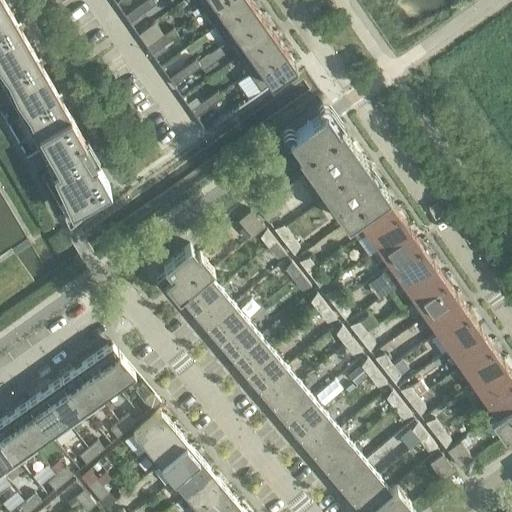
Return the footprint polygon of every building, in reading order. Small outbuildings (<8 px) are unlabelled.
[(0,0),(0,75),(53,168),(52,169),(70,208),(109,185),(95,160),(90,162),(78,141),(84,137),(58,92),(61,91),(60,89),(57,91),(38,57),(40,55),(39,54),(37,55),(17,22),(20,20),(19,19),(16,20),(9,7),(4,0),(0,0)] [(153,0),(144,0),(137,5),(142,12),(155,3),(153,0)] [(218,0),(196,0),(204,10),(218,0)] [(251,0),(250,0),(218,0),(204,10),(215,26),(251,0)] [(262,16),(251,0),(215,26),(226,41),(262,16)] [(142,12),(137,5),(124,14),(129,21),(142,12)] [(273,32),(262,16),(226,41),(237,57),(273,32)] [(172,27),(159,36),(164,43),(177,34),(172,27)] [(284,48),(273,32),(237,57),(248,73),(284,48)] [(164,43),(159,36),(146,46),(151,53),(164,43)] [(296,64),(284,48),(248,73),(260,89),(296,64)] [(194,58),(181,68),(186,75),(199,66),(194,58)] [(186,75),(181,68),(168,77),(173,84),(186,75)] [(216,90),(204,99),(209,106),(221,97),(216,90)] [(209,106),(204,99),(190,108),(195,115),(209,106)] [(333,113),(327,105),(285,135),(290,143),(346,222),(356,215),(355,214),(385,193),(386,194),(388,192),(333,113)] [(356,215),(346,222),(357,238),(367,231),(399,208),(399,207),(397,209),(386,194),(385,193),(355,214),(356,215)] [(271,200),(267,194),(254,205),(259,210),(271,200)] [(276,206),(271,200),(259,210),(264,216),(276,206)] [(281,211),(276,206),(264,216),(268,221),(281,211)] [(400,208),(399,208),(367,231),(379,247),(409,226),(397,210),(400,208)] [(254,214),(250,209),(237,219),(242,224),(254,214)] [(259,220),(254,214),(242,224),(247,230),(259,220)] [(264,225),(259,220),(247,230),(251,236),(264,225)] [(283,224),(275,230),(283,240),(291,235),(283,224)] [(420,243),(409,226),(379,247),(390,264),(423,241),(420,243)] [(275,240),(267,230),(260,236),(268,246),(275,240)] [(299,245),(291,235),(283,240),(291,251),(299,245)] [(283,250),(275,240),(268,246),(276,256),(283,250)] [(423,242),(423,241),(390,264),(381,271),(393,288),(402,281),(432,260),(421,243),(423,242)] [(170,274),(163,279),(178,297),(180,295),(179,294),(207,270),(208,271),(213,267),(198,250),(196,251),(189,243),(162,265),(170,274)] [(308,257),(300,262),(308,273),(316,267),(308,257)] [(444,276),(432,260),(402,281),(414,298),(447,275),(446,275),(444,276)] [(300,272),(292,262),(285,268),(293,278),(300,272)] [(324,277),(316,267),(308,273),(316,283),(324,277)] [(179,294),(180,295),(192,309),(190,311),(220,286),(208,271),(207,270),(179,294)] [(308,282),(300,272),(293,278),(301,288),(308,282)] [(447,275),(414,298),(426,315),(456,293),(445,277),(447,275)] [(233,301),(220,286),(190,311),(190,312),(192,310),(205,325),(203,327),(233,301)] [(333,289),(326,295),(334,305),(341,299),(333,289)] [(467,310),(456,293),(426,315),(438,331),(470,308),(467,310)] [(326,304),(318,294),(310,300),(318,310),(326,304)] [(349,309),(341,299),(334,305),(342,315),(349,309)] [(247,317),(233,301),(203,327),(206,325),(218,340),(216,342),(216,343),(247,317)] [(334,315),(326,304),(318,310),(326,321),(334,315)] [(470,309),(470,308),(438,331),(449,348),(480,327),(468,310),(470,309)] [(260,333),(247,317),(216,343),(219,341),(231,356),(229,358),(260,333)] [(359,321),(351,327),(359,337),(367,331),(359,321)] [(351,337),(343,326),(335,332),(343,342),(351,337)] [(491,343),(480,327),(449,348),(461,365),(494,342),(493,341),(491,343)] [(375,342),(367,331),(359,337),(367,348),(375,342)] [(273,348),(260,333),(229,358),(230,359),(232,357),(244,372),(242,374),(273,348)] [(359,347),(351,337),(343,342),(351,353),(359,347)] [(117,350),(111,342),(94,354),(114,383),(134,369),(118,350),(117,350)] [(494,342),(461,365),(473,381),(503,360),(492,344),(494,342)] [(286,364),(273,348),(242,374),(243,374),(245,372),(258,387),(255,389),(256,390),(286,364)] [(384,353),(376,359),(384,369),(392,364),(384,353)] [(114,383),(94,354),(77,366),(97,395),(114,383)] [(376,369),(368,359),(361,365),(369,375),(376,369)] [(511,372),(503,360),(473,381),(485,398),(511,378),(511,372)] [(299,380),(286,364),(256,390),(258,388),(271,403),(268,405),(269,405),(299,380)] [(400,374),(392,364),(384,369),(392,380),(400,374)] [(103,403),(97,395),(77,366),(60,378),(87,415),(103,403)] [(384,379),(376,369),(369,375),(377,385),(384,379)] [(87,415),(60,378),(44,389),(70,427),(87,415)] [(511,378),(485,398),(496,413),(496,415),(511,403),(511,378)] [(312,395),(299,380),(269,405),(269,406),(271,404),(284,419),(282,421),(312,395)] [(409,385),(401,391),(409,402),(417,396),(409,385)] [(70,427),(44,389),(27,401),(47,430),(53,439),(70,427)] [(401,401),(393,391),(386,397),(394,407),(401,401)] [(143,400),(150,408),(160,400),(153,392),(143,400)] [(326,411),(312,395),(282,421),(284,419),(297,434),(295,436),(295,437),(326,411)] [(425,406),(417,396),(409,402),(417,412),(425,406)] [(47,430),(27,401),(10,413),(30,442),(47,430)] [(409,411),(401,401),(394,407),(402,417),(409,411)] [(511,403),(496,415),(496,413),(490,417),(503,436),(506,434),(511,442),(511,403)] [(173,425),(159,409),(132,431),(146,448),(173,425)] [(339,427),(326,411),(295,437),(298,435),(310,450),(308,452),(339,427)] [(35,450),(30,442),(10,413),(0,420),(0,434),(19,462),(35,450)] [(128,413),(119,420),(126,429),(135,421),(128,413)] [(434,418),(427,424),(435,434),(442,428),(434,418)] [(126,429),(119,420),(110,428),(117,436),(126,429)] [(427,433),(419,423),(411,429),(419,439),(427,433)] [(186,441),(173,425),(146,448),(159,463),(186,441)] [(352,442),(339,427),(308,452),(309,453),(311,451),(323,466),(321,468),(352,442)] [(450,438),(442,428),(435,434),(443,444),(450,438)] [(435,443),(427,433),(419,439),(427,449),(435,443)] [(19,462),(0,434),(0,470),(2,473),(19,462)] [(466,435),(460,440),(465,446),(470,442),(466,435)] [(97,439),(88,447),(95,455),(104,448),(97,439)] [(459,439),(446,449),(450,454),(463,445),(459,439)] [(199,456),(186,441),(159,463),(172,479),(199,456)] [(365,458),(352,442),(321,468),(322,468),(324,466),(337,481),(334,483),(335,484),(365,458)] [(468,451),(463,445),(450,454),(455,460),(468,451)] [(95,455),(88,447),(79,454),(86,463),(95,455)] [(472,457),(468,451),(455,460),(459,466),(472,457)] [(445,458),(441,452),(428,461),(432,467),(445,458)] [(213,472),(199,456),(172,479),(186,495),(213,472)] [(378,474),(365,458),(335,484),(337,482),(350,497),(347,499),(348,499),(378,474)] [(450,464),(445,458),(432,467),(437,473),(450,464)] [(454,470),(450,464),(437,473),(441,479),(454,470)] [(65,466),(56,473),(63,482),(72,474),(65,466)] [(226,487),(213,472),(186,495),(199,510),(226,487)] [(63,482),(56,473),(47,481),(54,489),(63,482)] [(390,488),(378,474),(348,499),(348,500),(350,498),(362,511),(364,511),(391,489),(390,488)] [(96,478),(88,485),(94,492),(102,485),(96,478)] [(395,484),(390,488),(391,489),(364,511),(362,511),(415,511),(408,503),(410,501),(395,484)] [(108,492),(102,485),(94,492),(100,499),(108,492)] [(228,511),(239,503),(226,487),(199,510),(200,511),(228,511)] [(89,496),(83,489),(74,496),(81,503),(89,496)] [(34,492),(25,499),(32,508),(41,500),(34,492)] [(95,503),(89,496),(81,503),(87,510),(95,503)] [(27,511),(32,508),(25,499),(16,507),(20,511),(27,511)] [(246,511),(239,503),(228,511),(246,511)]
